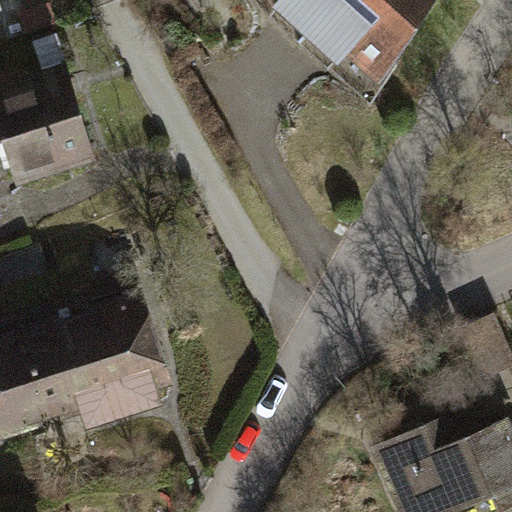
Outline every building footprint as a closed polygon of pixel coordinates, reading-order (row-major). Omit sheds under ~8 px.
[(310,45),(348,0),(277,0),(283,6),(275,15),(310,45)] [(348,0),(310,45),(343,74),(351,64),(386,94),(441,0),(348,0)] [(43,9),(8,19),(15,43),(50,33),(43,9)] [(0,112),(17,176),(21,191),(96,171),(68,71),(0,89),(0,112)] [(0,180),(17,176),(0,112),(0,180)] [(143,300),(0,342),(0,441),(82,417),(86,432),(164,409),(159,394),(170,391),(143,300)] [(372,452),(397,511),(474,511),(493,504),(496,511),(511,511),(511,420),(494,429),(483,404),(372,452)]
